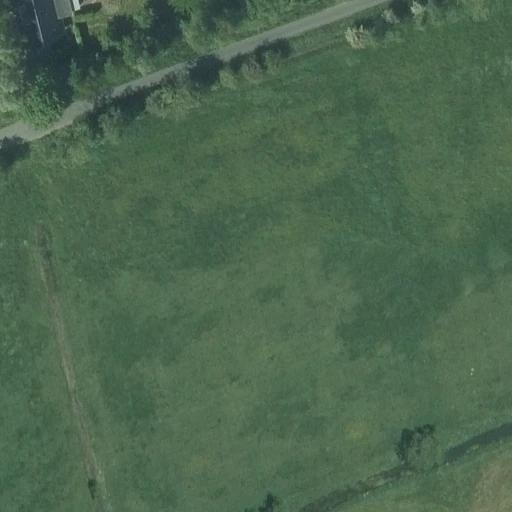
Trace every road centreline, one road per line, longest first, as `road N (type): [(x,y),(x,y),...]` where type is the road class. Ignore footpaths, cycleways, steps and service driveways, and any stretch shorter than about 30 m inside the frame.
road 1 (unclassified): [(0,132),(348,0)]
road 2 (unknown): [(34,119),(7,0)]
